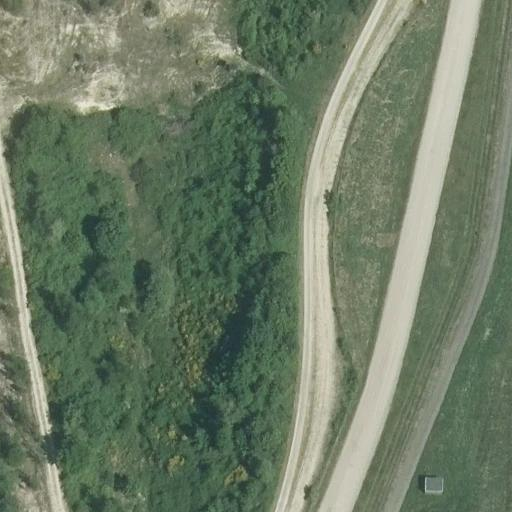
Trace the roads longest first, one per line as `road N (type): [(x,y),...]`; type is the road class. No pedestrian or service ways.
road 1 (unclassified): [(339,511),(386,380),(465,0)]
road 2 (track): [(59,511),(0,169)]
